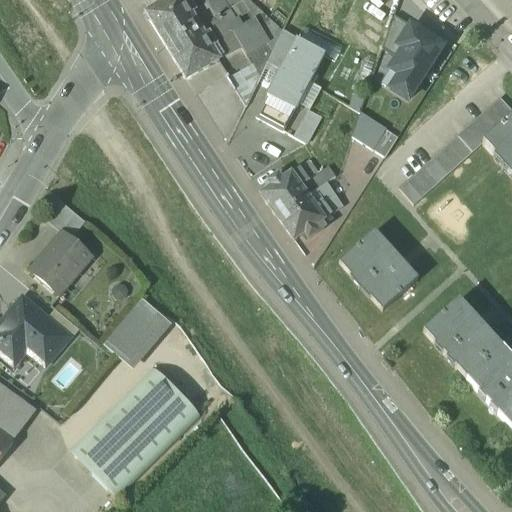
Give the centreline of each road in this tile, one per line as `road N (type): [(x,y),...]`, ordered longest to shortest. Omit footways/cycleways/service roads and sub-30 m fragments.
road 1 (secondary): [(18,0),(384,511)]
road 2 (tertiary): [(462,511),(140,76),(105,47)]
